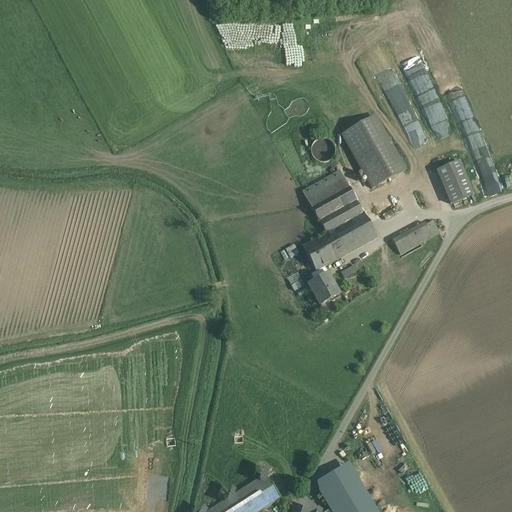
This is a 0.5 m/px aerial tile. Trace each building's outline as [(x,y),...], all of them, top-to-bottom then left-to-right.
[(201,12),(201,8),(186,8),(186,22),(205,23),(205,13),(201,12)] [(405,171),(375,118),(342,136),(372,189),(405,171)] [(335,156),(336,151),(335,147),(332,143),(328,140),(323,139),(319,140),(315,143),(312,147),(311,152),(312,157),(315,161),(319,163),(324,164),(328,163),(332,160),(335,156)] [(459,163),(437,172),(451,205),(473,196),(459,163)] [(340,172),(324,181),(302,193),(310,208),(347,187),(348,187),(340,172)] [(511,175),(493,181),(496,191),(511,187),(511,175)] [(347,187),(310,208),(318,223),(334,214),(356,202),(348,187),(347,187)] [(356,202),(334,214),(318,223),(325,235),(331,232),(334,230),(363,214),(356,202)] [(363,214),(334,230),(331,232),(325,235),(302,248),(316,273),(321,270),(377,239),(363,214)] [(433,222),(428,225),(433,235),(438,232),(433,222)] [(413,230),(392,242),(399,256),(432,238),(425,224),(413,230)] [(293,245),(275,255),(280,264),(298,254),(293,245)] [(380,248),(361,261),(378,286),(397,274),(397,272),(396,273),(380,248)] [(321,270),(316,273),(310,276),(314,282),(327,275),(326,272),(323,274),(321,270)] [(314,282),(308,285),(320,307),(339,296),(327,275),(314,282)] [(265,476),(209,511),(259,511),(280,499),(265,476)]
